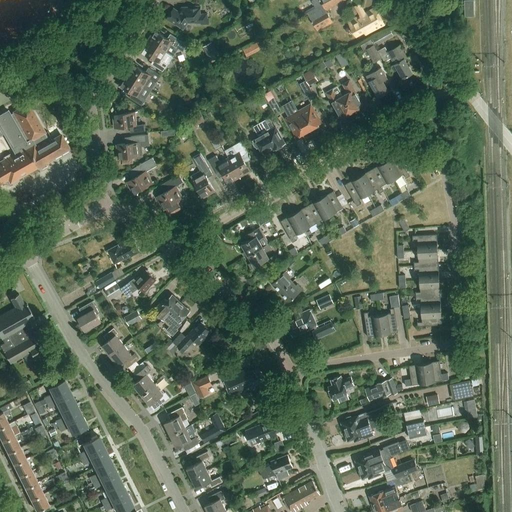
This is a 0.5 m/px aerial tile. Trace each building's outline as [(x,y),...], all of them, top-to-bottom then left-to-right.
[(474,16),(473,0),(464,0),(465,16),(474,16)] [(349,22),(357,35),(364,31),(366,34),(384,24),(375,8),(365,13),(360,3),(356,6),(361,15),(349,22)] [(334,22),(327,10),(323,4),(308,13),(318,31),(334,22)] [(200,6),(189,6),(189,7),(182,7),(179,12),(173,8),(166,19),(175,25),(176,24),(183,29),(188,22),(195,22),(195,23),(202,23),(202,25),(209,25),(209,18),(207,18),(207,14),(200,14),(200,6)] [(391,29),(373,39),(377,46),(394,36),(391,29)] [(155,30),(148,41),(173,57),(178,49),(183,52),(187,47),(187,44),(170,34),(167,38),(155,30)] [(270,34),(244,49),(248,58),(262,50),(262,51),(275,44),(270,34)] [(371,39),(360,45),(364,52),(368,50),(375,63),(382,59),(376,46),(375,46),(371,39)] [(163,72),(173,57),(148,41),(141,51),(154,59),(151,64),(163,72)] [(209,57),(204,59),(207,66),(221,60),(218,54),(213,43),(204,47),(209,57)] [(413,72),(405,58),(407,57),(400,44),(388,51),(395,64),(388,68),(390,72),(398,67),(403,77),(413,72)] [(392,59),(385,47),(379,50),(385,62),(392,59)] [(350,64),(343,53),(337,57),(344,68),(350,64)] [(133,64),(126,74),(151,91),(161,75),(149,67),(145,72),(133,64)] [(380,67),(366,74),(369,80),(378,96),(387,91),(381,80),(386,77),(380,67)] [(319,81),(312,70),(304,75),(311,86),(319,81)] [(142,106),(151,91),(126,74),(120,85),(132,93),(129,97),(142,106)] [(312,91),(306,80),(299,83),(306,94),(312,91)] [(348,92),(343,95),(352,111),(362,105),(348,80),(343,83),(348,92)] [(341,117),(352,111),(343,95),(338,86),(327,92),(341,117)] [(271,91),(265,95),(270,102),(276,114),(282,111),(271,91)] [(256,97),(261,106),(269,102),(264,93),(256,97)] [(293,101),(283,106),(289,117),(286,118),(297,137),(309,130),(299,111),(298,111),(293,101)] [(0,181),(8,177),(10,181),(36,166),(38,168),(48,162),(47,160),(69,148),(62,135),(50,142),(45,132),(44,132),(28,103),(13,111),(14,113),(13,114),(9,109),(0,113),(0,125),(15,152),(0,161),(0,181)] [(311,104),(299,111),(309,130),(321,122),(311,104)] [(231,107),(226,110),(232,121),(237,118),(231,107)] [(134,112),(113,115),(115,128),(130,126),(130,133),(145,131),(145,124),(136,125),(134,112)] [(201,112),(190,117),(195,127),(206,121),(201,112)] [(270,127),(265,119),(259,122),(274,147),(273,147),(274,149),(285,143),(276,127),(271,129),(270,127)] [(253,126),(259,136),(253,139),(257,147),(260,146),(263,153),(273,147),(274,147),(259,122),(253,126)] [(131,157),(143,156),(141,142),(147,141),(146,135),(131,137),(132,143),(117,145),(119,158),(121,158),(122,163),(132,162),(131,157)] [(229,158),(239,177),(250,170),(243,158),(248,155),(240,142),(224,151),(229,158)] [(201,153),(193,158),(200,171),(191,176),(200,193),(199,194),(201,198),(214,191),(207,178),(213,175),(201,153)] [(398,153),(385,160),(395,178),(403,173),(405,177),(410,175),(398,153)] [(229,183),(239,177),(229,158),(220,163),(216,155),(209,159),(216,173),(221,170),(229,183)] [(136,167),(140,175),(127,182),(134,193),(152,183),(146,172),(157,166),(152,158),(136,167)] [(381,185),(395,178),(385,160),(372,168),(381,185)] [(384,190),(381,185),(372,168),(359,175),(369,193),(377,188),(379,192),(384,190)] [(166,182),(170,189),(157,197),(164,208),(167,206),(171,214),(182,208),(177,200),(182,197),(176,186),(183,182),(179,174),(166,182)] [(361,202),(359,198),(369,193),(359,175),(345,183),(357,205),(361,202)] [(408,188),(402,192),(405,197),(412,194),(408,188)] [(334,190),(320,197),(330,215),(343,207),(334,190)] [(400,200),(405,197),(402,192),(397,195),(400,200)] [(321,220),(330,215),(320,197),(307,205),(317,222),(319,227),(323,224),(321,220)] [(383,203),(376,206),(380,212),(386,209),(383,203)] [(364,204),(355,209),(361,221),(370,216),(364,204)] [(304,230),(317,222),(307,205),(294,212),(304,230)] [(374,215),(380,212),(376,206),(371,210),(374,215)] [(256,214),(260,224),(270,219),(265,210),(256,214)] [(297,239),(295,235),(304,230),(294,212),(281,220),(293,241),(297,239)] [(410,227),(404,217),(399,219),(405,230),(410,227)] [(356,218),(350,221),(354,228),(359,224),(356,218)] [(344,226),(338,229),(341,234),(347,230),(344,226)] [(247,240),(241,244),(245,250),(242,252),(245,257),(248,255),(262,247),(258,240),(265,236),(259,227),(244,235),(247,240)] [(328,242),(334,238),(331,233),(325,236),(328,242)] [(438,248),(437,233),(413,234),(413,239),(418,239),(418,249),(438,248)] [(328,242),(325,236),(319,240),(322,245),(328,242)] [(140,251),(132,237),(107,250),(114,263),(130,255),(131,256),(140,251)] [(269,243),(262,247),(248,255),(252,262),(248,264),(251,268),(260,263),(263,268),(278,260),(275,254),(268,257),(265,251),(271,248),(269,243)] [(292,256),(298,253),(295,247),(289,250),(292,256)] [(418,249),(419,260),(414,260),(414,265),(439,264),(438,248),(418,249)] [(291,258),(286,263),(289,267),(295,262),(291,258)] [(419,269),(420,280),(440,279),(439,264),(414,265),(415,269),(419,269)] [(139,278),(138,277),(136,279),(135,278),(121,287),(127,296),(139,287),(144,292),(156,279),(146,270),(139,278)] [(272,283),(281,293),(293,281),(289,278),(291,276),(286,271),(272,283)] [(112,272),(97,281),(101,287),(116,278),(112,272)] [(309,280),(304,275),(300,278),(305,284),(309,280)] [(420,280),(421,290),(416,290),(416,295),(441,294),(440,279),(420,280)] [(296,285),(293,281),(281,293),(289,302),(302,289),(298,284),(296,285)] [(123,292),(117,282),(105,289),(105,290),(110,299),(123,292)] [(330,294),(317,299),(321,309),(339,301),(333,287),(328,289),(330,294)] [(0,315),(0,337),(1,337),(4,343),(0,344),(0,345),(10,364),(23,356),(27,363),(34,359),(35,360),(48,353),(35,332),(33,333),(31,328),(24,331),(22,328),(26,325),(25,323),(34,317),(26,304),(24,305),(18,294),(10,299),(15,307),(0,315)] [(171,314),(181,302),(172,294),(165,302),(163,299),(154,309),(164,319),(170,313),(171,314)] [(421,299),(422,310),(442,309),(441,294),(416,295),(416,299),(421,299)] [(364,308),(362,297),(355,298),(357,309),(364,308)] [(79,309),(82,315),(78,317),(85,330),(101,321),(97,314),(99,313),(93,301),(79,309)] [(180,321),(190,311),(181,302),(171,314),(170,313),(164,319),(170,325),(166,329),(173,335),(178,329),(177,328),(182,323),(180,321)] [(380,314),(383,334),(399,331),(395,307),(390,307),(391,312),(380,314)] [(301,316),(286,323),(293,337),(318,325),(310,309),(300,313),(301,316)] [(443,324),(442,309),(422,310),(422,320),(418,320),(418,325),(443,324)] [(138,310),(125,317),(129,325),(142,318),(138,310)] [(368,336),(383,334),(380,314),(370,315),(369,311),(364,312),(368,336)] [(171,339),(165,346),(170,350),(176,344),(184,351),(195,340),(199,344),(212,330),(202,321),(196,327),(195,326),(186,336),(181,332),(173,341),(171,339)] [(102,345),(110,355),(124,345),(116,335),(118,333),(114,327),(103,335),(108,341),(102,345)] [(155,344),(147,348),(150,352),(157,348),(155,344)] [(124,345),(110,355),(119,366),(125,362),(128,366),(139,358),(134,353),(132,355),(124,345)] [(440,359),(425,362),(428,381),(449,378),(448,372),(442,373),(440,359)] [(406,385),(428,381),(425,362),(409,364),(412,377),(405,378),(406,385)] [(133,383),(142,394),(155,384),(147,373),(149,371),(145,366),(135,374),(139,379),(133,383)] [(246,369),(225,378),(231,393),(253,384),(251,381),(258,379),(253,369),(247,371),(246,369)] [(354,383),(352,376),(343,380),(341,375),(330,380),(332,386),(329,387),(334,399),(338,397),(340,402),(349,399),(347,394),(348,393),(346,386),(354,383)] [(210,393),(207,388),(213,385),(209,376),(194,382),(200,397),(210,393)] [(29,379),(23,382),(26,388),(32,385),(29,379)] [(179,388),(191,382),(190,379),(178,385),(179,388)] [(379,383),(366,388),(370,400),(383,395),(392,392),(387,379),(378,382),(379,383)] [(44,399),(46,403),(70,391),(64,380),(48,388),(51,394),(44,398),(44,399)] [(470,380),(459,383),(462,398),(473,396),(470,380)] [(155,384),(142,394),(150,405),(156,401),(159,405),(169,397),(165,392),(163,394),(155,384)] [(76,403),(70,391),(46,403),(46,404),(49,409),(56,405),(59,411),(76,403)] [(439,403),(437,394),(427,397),(428,406),(439,403)] [(44,399),(34,403),(37,408),(38,408),(42,406),(46,404),(46,403),(44,399)] [(467,408),(476,407),(475,399),(464,401),(465,409),(467,408)] [(348,421),(342,423),(346,431),(375,420),(396,412),(393,402),(382,406),(383,407),(366,413),(351,418),(351,416),(346,418),(348,421)] [(0,427),(8,423),(3,412),(12,407),(9,403),(0,407),(0,427)] [(55,421),(58,426),(81,414),(76,403),(59,411),(63,417),(55,421)] [(45,412),(42,406),(38,408),(37,408),(39,414),(45,412)] [(165,423),(171,435),(186,428),(183,421),(188,418),(182,406),(168,413),(171,420),(165,423)] [(439,408),(440,416),(455,415),(454,407),(439,408)] [(87,426),(81,414),(58,426),(60,431),(68,427),(71,433),(87,426)] [(427,425),(425,417),(407,421),(409,429),(427,425)] [(272,419),(246,429),(252,444),(277,434),(276,431),(279,430),(276,421),(273,422),(272,419)] [(375,420),(346,431),(349,440),(354,438),(355,441),(374,434),(372,428),(378,426),(375,420)] [(0,427),(0,437),(2,442),(14,435),(10,428),(16,425),(14,421),(9,424),(8,423),(0,427)] [(36,433),(43,430),(41,425),(34,428),(36,433)] [(409,429),(411,438),(429,433),(429,432),(427,425),(409,429)] [(186,428),(171,435),(177,447),(183,444),(185,449),(199,442),(196,436),(191,439),(186,428)] [(36,433),(38,438),(46,434),(43,430),(36,433)] [(214,430),(201,436),(204,442),(216,435),(214,430)] [(228,444),(237,440),(234,434),(225,438),(228,444)] [(2,442),(8,454),(20,447),(14,435),(2,442)] [(80,460),(104,448),(98,436),(83,443),(86,450),(78,454),(80,460)] [(365,456),(356,459),(359,468),(390,456),(411,448),(409,442),(406,441),(400,443),(399,441),(384,447),(385,451),(382,453),(380,449),(364,455),(365,456)] [(199,443),(185,449),(187,453),(201,446),(199,443)] [(26,460),(20,447),(8,454),(14,467),(26,460)] [(91,460),(94,466),(109,458),(104,448),(80,460),(83,464),(91,460)] [(199,461),(187,467),(192,478),(208,470),(203,459),(210,456),(207,450),(197,456),(199,461)] [(293,466),(288,453),(272,460),(273,463),(260,469),(263,477),(276,472),(279,478),(289,474),(287,468),(293,466)] [(379,472),(394,467),(390,456),(359,468),(362,476),(368,474),(369,477),(380,473),(379,472)] [(109,458),(94,466),(97,473),(82,480),(85,487),(87,486),(115,470),(109,458)] [(415,458),(394,466),(398,476),(419,468),(415,458)] [(14,467),(20,479),(32,472),(26,460),(14,467)] [(102,483),(106,490),(121,482),(115,470),(87,486),(88,490),(102,483)] [(212,480),(208,470),(192,478),(197,488),(209,482),(211,487),(222,481),(220,476),(212,480)] [(32,472),(20,479),(26,490),(38,483),(32,472)] [(394,478),(397,486),(406,482),(403,475),(394,478)] [(69,481),(67,477),(59,480),(62,485),(64,484),(69,481)] [(292,491),(293,493),(284,497),(291,511),(292,511),(309,504),(307,500),(320,493),(313,480),(292,491)] [(100,500),(103,505),(127,493),(121,482),(106,490),(109,496),(100,500)] [(26,490),(32,501),(44,494),(38,483),(26,490)] [(370,495),(374,506),(400,497),(396,486),(370,495)] [(266,488),(252,494),(255,499),(268,493),(266,488)] [(205,505),(208,511),(222,511),(226,510),(221,500),(225,498),(221,490),(208,496),(211,502),(205,505)] [(118,511),(132,505),(127,493),(103,505),(106,510),(114,506),(116,511),(118,511)] [(248,493),(234,501),(240,511),(254,504),(248,493)] [(447,493),(440,495),(443,503),(450,501),(447,493)] [(49,505),(44,494),(32,501),(37,511),(49,505)] [(402,496),(400,497),(374,506),(376,511),(392,511),(404,507),(401,499),(403,498),(402,496)] [(413,511),(418,510),(419,511),(420,511),(427,510),(423,500),(411,505),(413,511)]
